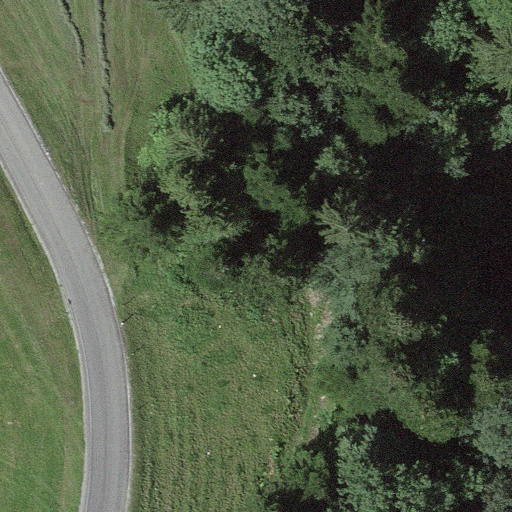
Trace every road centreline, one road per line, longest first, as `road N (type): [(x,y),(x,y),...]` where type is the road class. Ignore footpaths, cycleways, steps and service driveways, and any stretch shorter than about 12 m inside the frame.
road 1 (unclassified): [(113,511),(118,428),(104,324),(0,100)]
road 2 (track): [(511,124),(484,155),(414,166),(353,132),(242,0)]
